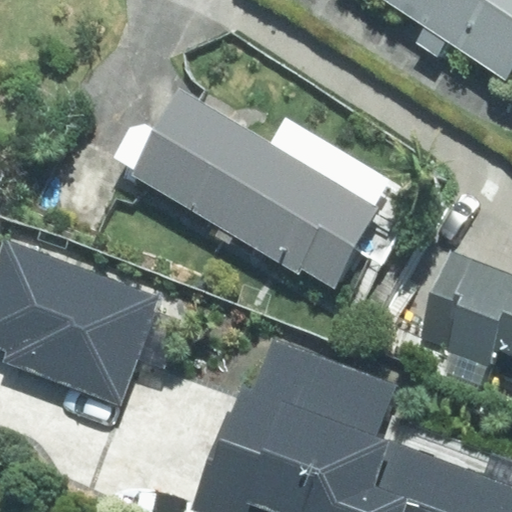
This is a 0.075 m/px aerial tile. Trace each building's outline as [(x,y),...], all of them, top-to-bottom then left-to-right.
[(511,0),(394,0),(511,77),(511,0)] [(390,209),(192,90),(141,175),(307,276),(312,270),(342,288),(390,209)] [(170,296),(15,240),(0,279),(0,344),(14,351),(10,361),(129,404),(170,296)] [(511,369),(511,269),(459,249),(425,336),(511,369)] [(511,511),(511,483),(387,436),(406,387),(282,339),(263,389),(253,384),(243,412),(237,409),(198,511),(201,511),(511,511)]
